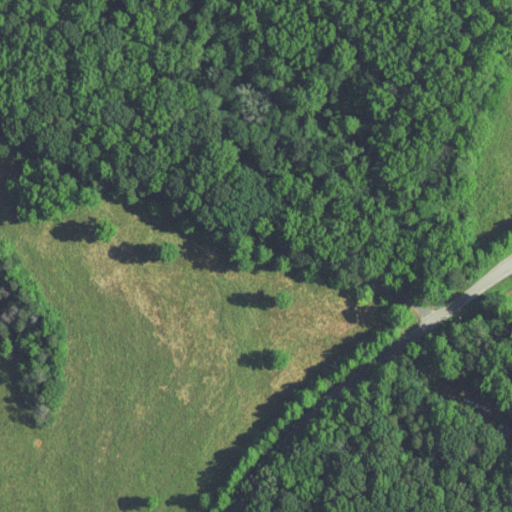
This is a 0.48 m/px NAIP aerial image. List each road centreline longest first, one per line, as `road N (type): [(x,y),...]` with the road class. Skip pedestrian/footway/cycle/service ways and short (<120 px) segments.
road 1 (residential): [(225,511),(307,413),(470,290)]
road 2 (residential): [(390,348),(365,313),(279,246),(263,202)]
